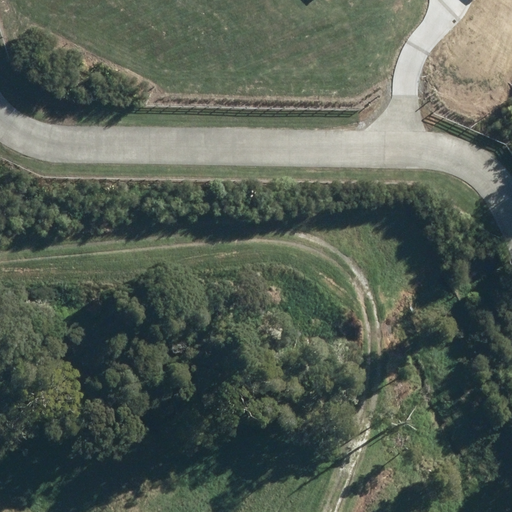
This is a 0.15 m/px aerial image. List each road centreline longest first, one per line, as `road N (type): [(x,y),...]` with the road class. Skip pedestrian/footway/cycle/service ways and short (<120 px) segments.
road 1 (track): [(0,271),(296,244),(350,274),(376,331),(375,388),(328,511)]
road 2 (residential): [(0,119),(45,143),(403,150),(451,160),(511,209)]
